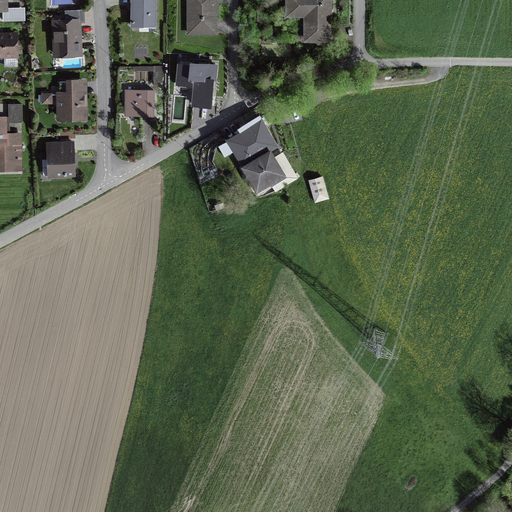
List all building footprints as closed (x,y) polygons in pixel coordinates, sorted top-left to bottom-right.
[(134,7),(134,11),(131,11),(131,24),(154,24),(154,0),(131,0),(131,7),(134,7)] [(196,34),(214,34),(213,0),(187,0),(188,20),(196,20),(196,34)] [(305,40),(329,40),(328,0),(286,0),(286,10),(306,10),(306,15),(305,15),(305,40)] [(59,55),(79,54),(77,22),(82,22),(82,10),(64,11),(65,21),(54,22),(54,33),(58,33),(59,55)] [(0,56),(16,56),(15,35),(0,34),(0,56)] [(177,83),(195,85),(193,104),(209,106),(212,74),(214,75),(215,66),(191,64),(191,67),(179,65),(177,83)] [(83,94),(74,94),(74,82),(58,82),(59,118),(84,118),(83,94)] [(153,116),(153,91),(124,90),(124,113),(139,113),(139,116),(153,116)] [(0,170),(18,170),(18,134),(9,134),(9,131),(3,131),(3,117),(0,117),(0,170)] [(265,155),(264,153),(275,146),(258,117),(243,126),(239,129),(241,132),(227,140),(228,141),(225,142),(226,143),(228,142),(240,162),(258,192),(271,184),(275,191),(296,179),(285,160),(276,166),(273,161),(270,155),(267,156),(266,154),(265,155)] [(70,159),(73,159),(72,143),(57,143),(58,152),(49,153),(49,159),(42,160),(43,176),(50,176),(74,175),(73,162),(70,162),(70,159)] [(314,203),(328,199),(321,172),(316,173),(317,179),(309,181),(314,203)]
